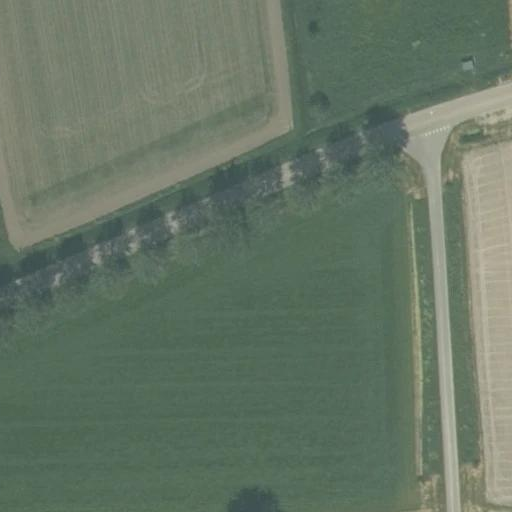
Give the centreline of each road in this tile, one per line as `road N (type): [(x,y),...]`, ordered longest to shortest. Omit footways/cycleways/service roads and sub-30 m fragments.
road 1 (tertiary): [(0,301),(427,124)]
road 2 (unclassified): [(453,511),(427,124)]
